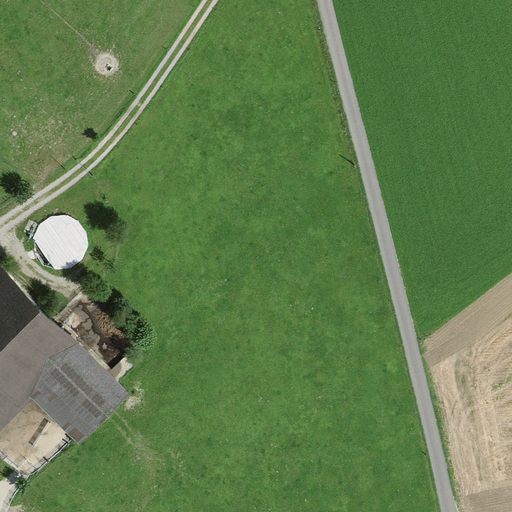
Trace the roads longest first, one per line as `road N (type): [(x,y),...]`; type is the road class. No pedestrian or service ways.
road 1 (residential): [(450,511),(323,0)]
road 2 (track): [(0,231),(116,137),(211,0)]
